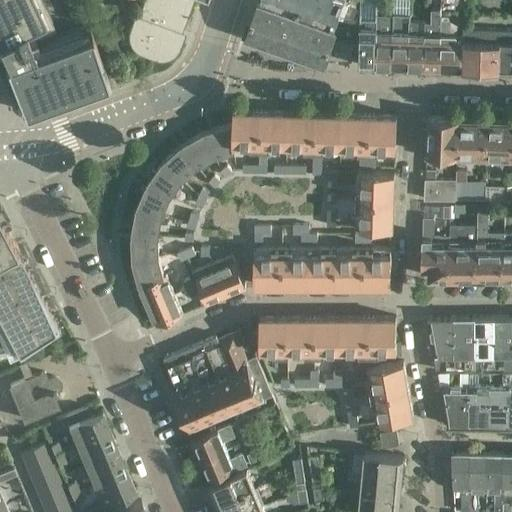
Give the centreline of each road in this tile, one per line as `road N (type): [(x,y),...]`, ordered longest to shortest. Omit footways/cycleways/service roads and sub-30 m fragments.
road 1 (residential): [(408,304),(251,304),(112,366)]
road 2 (residential): [(112,366),(10,145)]
road 3 (secondary): [(208,60),(171,96),(58,139),(10,145)]
road 4 (residential): [(413,86),(408,304)]
road 5 (residential): [(413,86),(292,84),(208,60)]
road 6 (residential): [(175,511),(112,366)]
road 7 (residential): [(435,436),(408,304)]
